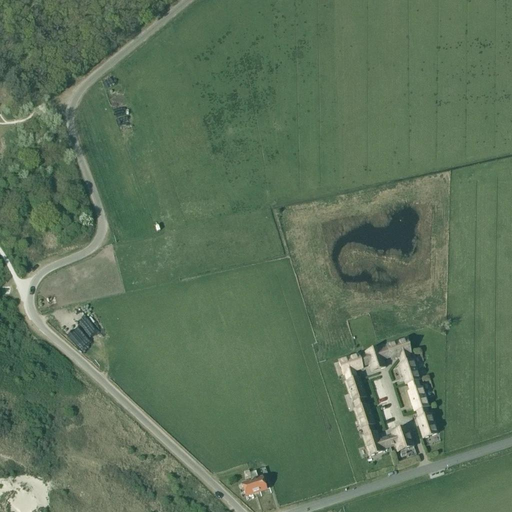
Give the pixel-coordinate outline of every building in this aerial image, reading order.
[(406,340),(386,347),(388,352),(381,355),(383,360),(390,358),(391,360),(399,358),(404,356),(410,354),(406,340)] [(367,359),(359,362),(361,367),(369,365),(371,373),(385,368),(383,360),(381,355),(379,349),(365,353),(367,359)] [(359,362),(358,356),(338,362),(343,376),(348,374),(351,382),(357,380),(354,372),(362,370),(361,367),(359,362)] [(407,363),(404,356),(399,358),(401,365),(399,366),(405,385),(408,385),(413,383),(419,381),(413,362),(407,363)] [(359,379),(357,380),(351,382),(345,383),(351,403),(357,401),(360,409),(365,407),(363,399),(365,398),(359,379)] [(413,383),(408,385),(410,392),(408,393),(414,412),(416,412),(422,410),(428,408),(422,389),(416,390),(413,383)] [(360,409),(354,411),(360,430),(366,428),(368,436),(374,434),(372,426),(374,425),(368,406),(365,407),(360,409)] [(425,417),(422,410),(416,412),(419,419),(417,420),(423,439),(437,435),(430,416),(425,417)] [(392,437),(387,438),(390,448),(395,446),(397,453),(413,448),(407,429),(391,434),(392,437)] [(376,433),(374,434),(368,436),(363,438),(369,457),(383,453),(382,450),(390,448),(387,438),(379,441),(376,433)] [(256,472),(249,474),(248,471),(243,473),(245,479),(250,477),(252,481),(256,494),(266,490),(262,478),(258,479),(256,472)] [(256,494),(252,481),(241,485),(245,497),(256,494)]
